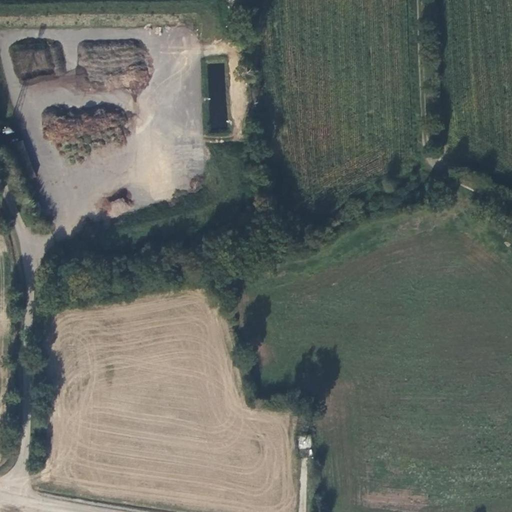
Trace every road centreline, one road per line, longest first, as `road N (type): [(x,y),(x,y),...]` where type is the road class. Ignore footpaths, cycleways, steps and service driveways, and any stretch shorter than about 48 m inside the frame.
road 1 (track): [(7,496),(24,455),(34,271),(21,206),(0,170)]
road 2 (track): [(416,0),(417,93),(435,165),(511,207)]
